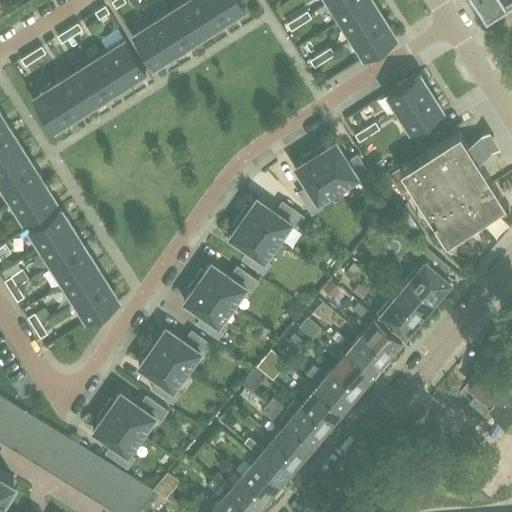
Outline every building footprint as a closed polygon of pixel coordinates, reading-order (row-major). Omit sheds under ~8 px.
[(189,0),(181,0),(169,8),(190,40),(208,29),(189,0)] [(215,0),(189,0),(208,29),(226,17),(215,0)] [(241,0),(215,0),(226,17),(245,5),(241,0)] [(328,0),(340,18),(368,0),(328,0)] [(373,0),(368,0),(340,18),(351,37),(384,16),(373,0)] [(105,4),(94,10),(99,17),(109,10),(105,4)] [(169,8),(151,19),(171,52),(190,40),(169,8)] [(307,9),(297,15),(301,22),(311,16),(307,9)] [(297,15),(287,22),(291,29),(301,22),(297,15)] [(384,16),(351,37),(364,56),(396,35),(384,16)] [(151,19),(132,32),(152,64),(171,52),(151,19)] [(77,21),(67,27),(72,34),(82,28),(77,21)] [(67,27),(57,34),(61,41),(72,34),(67,27)] [(125,36),(106,48),(126,80),(145,68),(125,36)] [(41,44),(31,50),(35,57),(45,51),(41,44)] [(330,45),(320,52),(324,59),(334,52),(330,45)] [(106,48),(88,60),(108,92),(126,80),(106,48)] [(31,50),(21,57),(25,64),(35,57),(31,50)] [(320,52),(310,58),(314,65),(324,59),(320,52)] [(88,60),(70,71),(90,103),(108,92),(88,60)] [(70,71),(51,83),(72,115),(90,103),(70,71)] [(418,71),(386,91),(398,110),(430,89),(418,71)] [(51,83),(32,95),(52,127),(72,115),(51,83)] [(430,89),(398,110),(410,129),(442,108),(430,89)] [(0,110),(0,130),(9,125),(0,110)] [(375,120),(365,126),(369,133),(379,127),(375,120)] [(9,125),(0,130),(0,156),(21,143),(9,125)] [(365,126),(354,133),(359,139),(369,133),(365,126)] [(459,130),(389,174),(401,193),(411,186),(445,239),(447,238),(448,240),(480,219),(479,217),(504,201),(478,159),(492,150),(481,133),(467,142),(459,130)] [(323,142),(313,148),(337,187),(356,175),(360,182),(372,175),(358,153),(348,159),(335,139),(325,145),(323,142)] [(21,143),(0,156),(0,181),(32,161),(21,143)] [(304,158),(295,164),(308,185),(298,191),(311,213),(323,206),(318,199),(337,187),(313,148),(302,155),(304,158)] [(32,161),(0,181),(0,182),(11,200),(44,180),(32,161)] [(44,180),(11,200),(24,219),(56,199),(44,180)] [(246,202),(239,212),(277,238),(290,220),(296,225),(304,214),(283,199),(276,209),(256,195),(250,204),(246,202)] [(60,205),(28,226),(40,245),(72,224),(60,205)] [(236,224),(229,234),(249,248),(242,257),(263,272),(271,261),(264,257),(277,238),(239,212),(232,222),(236,224)] [(388,216),(380,226),(393,236),(400,227),(396,223),(400,219),(392,213),(389,217),(388,216)] [(72,224),(40,245),(51,263),(84,243),(72,224)] [(84,243),(51,263),(63,281),(95,261),(84,243)] [(424,259),(409,276),(434,297),(438,298),(452,282),(449,279),(442,273),(449,265),(443,259),(428,247),(424,244),(417,253),(424,259)] [(201,267),(194,277),(231,303),(244,285),(251,290),(259,279),(237,264),(231,274),(211,260),(204,269),(201,267)] [(95,261),(63,281),(74,300),(107,279),(95,261)] [(10,275),(4,279),(10,289),(17,285),(10,275)] [(409,276),(394,294),(419,315),(423,315),(428,308),(427,304),(434,297),(409,276)] [(190,289),(184,299),(203,313),(197,322),(218,337),(226,326),(219,321),(231,303),(194,277),(187,287),(190,289)] [(332,278),(324,288),(332,295),(340,284),(332,278)] [(107,279),(74,300),(87,319),(119,298),(107,279)] [(358,282),(352,289),(362,298),(368,291),(358,282)] [(17,285),(10,289),(16,300),(23,295),(17,285)] [(394,294),(379,312),(403,332),(410,325),(414,325),(419,319),(418,315),(419,315),(394,294)] [(358,299),(352,305),(370,320),(361,331),(360,331),(386,353),(386,352),(390,352),(395,347),(394,343),(400,336),(375,314),(358,299)] [(34,311),(27,316),(33,326),(40,321),(34,311)] [(307,315),(299,325),(299,326),(312,336),(320,326),(307,316),(307,315)] [(40,321),(33,326),(40,336),(47,332),(40,321)] [(156,332),(149,342),(186,368),(199,350),(206,355),(213,344),(192,329),(185,339),(165,325),(159,334),(156,332)] [(336,329),(330,335),(340,343),(345,336),(336,329)] [(294,331),(287,339),(295,346),(302,337),(294,331)] [(358,334),(346,348),(372,370),(377,363),(382,363),(386,357),(385,354),(386,353),(360,331),(358,334)] [(145,355),(138,364),(158,378),(152,388),(173,402),(181,391),(174,386),(186,368),(149,342),(142,352),(145,355)] [(346,348),(332,364),(358,386),(358,385),(362,385),(367,380),(366,377),(372,370),(346,348)] [(511,371),(491,354),(461,391),(472,400),(479,392),(485,396),(482,401),(511,425),(511,371)] [(270,357),(262,367),(271,375),(279,366),(270,357)] [(305,358),(299,365),(318,381),(317,383),(342,404),(343,403),(358,386),(332,364),(325,373),(318,368),(317,368),(305,358)] [(315,384),(301,402),(326,423),(341,406),(342,404),(317,383),(315,384)] [(110,396),(103,406),(140,432),(153,414),(160,419),(168,408),(147,393),(140,403),(120,389),(113,398),(110,396)] [(273,395),(267,401),(287,418),(312,440),(317,434),(322,433),(326,428),(325,424),(326,423),(301,402),(294,396),(286,405),(273,395)] [(6,396),(0,405),(0,428),(16,402),(6,396)] [(267,401),(261,409),(281,425),(272,435),(297,457),(298,456),(302,456),(307,451),(306,447),(312,440),(287,418),(267,401)] [(16,402),(0,428),(0,434),(8,439),(27,409),(16,402)] [(99,418),(93,428),(112,442),(105,451),(127,466),(135,455),(128,450),(140,432),(103,406),(96,416),(99,418)] [(27,409),(8,439),(19,446),(37,415),(27,409)] [(37,415),(19,446),(29,452),(48,422),(37,415)] [(48,422),(29,452),(40,459),(58,428),(48,422)] [(58,428),(40,459),(50,465),(69,435),(58,428)] [(244,438),(243,439),(259,451),(258,452),(257,453),(282,475),(283,473),(297,457),(272,435),(263,446),(248,433),(244,438)] [(69,435),(50,465),(61,472),(79,441),(69,435)] [(79,441),(61,472),(71,478),(90,448),(79,441)] [(239,443),(235,448),(250,461),(241,472),(266,493),(281,476),(282,475),(257,453),(255,455),(239,442),(239,443)] [(90,448),(71,478),(82,485),(101,454),(90,448)] [(101,454),(82,485),(92,491),(111,461),(101,454)] [(111,461),(92,491),(103,498),(122,467),(111,461)] [(0,511),(0,499),(15,476),(0,467),(0,511)] [(122,467),(103,498),(113,504),(132,474),(122,467)] [(163,494),(177,478),(167,470),(153,486),(163,494)] [(216,471),(212,476),(227,489),(252,510),(257,504),(262,504),(266,499),(265,495),(266,493),(241,472),(232,483),(226,478),(216,471)] [(132,474),(113,504),(124,511),(143,480),(132,474)] [(212,476),(207,483),(221,495),(213,505),(220,511),(250,511),(252,510),(227,489),(212,476)] [(143,480),(124,511),(125,511),(137,511),(140,507),(141,506),(148,511),(154,511),(162,502),(151,494),(156,488),(143,480)]
